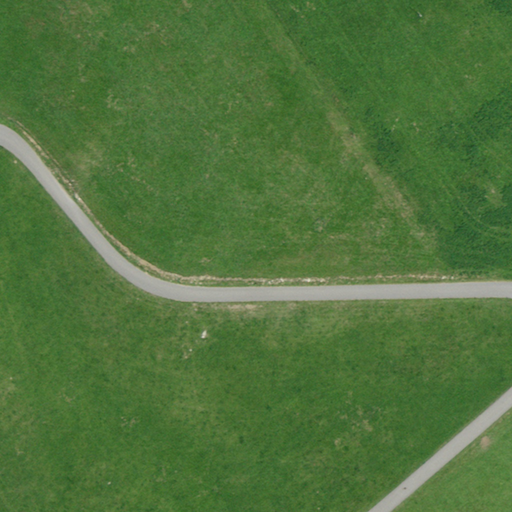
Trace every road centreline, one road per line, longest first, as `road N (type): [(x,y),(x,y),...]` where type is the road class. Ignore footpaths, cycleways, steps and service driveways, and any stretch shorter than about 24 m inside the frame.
road 1 (residential): [(0,135),(112,256),(157,287),(217,295),(511,290)]
road 2 (unclassified): [(511,396),(379,511)]
